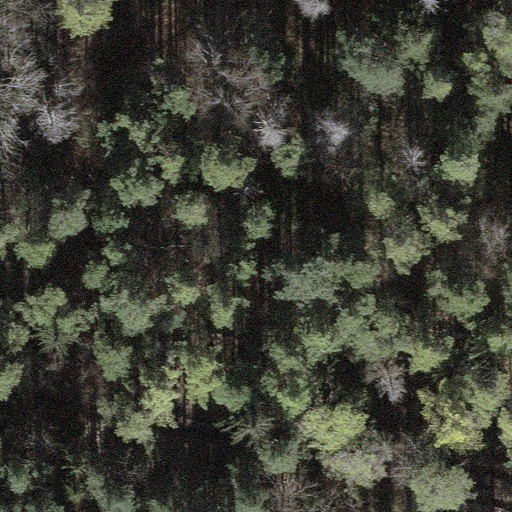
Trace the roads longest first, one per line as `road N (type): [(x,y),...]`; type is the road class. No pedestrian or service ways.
road 1 (track): [(0,361),(511,492)]
road 2 (track): [(0,192),(13,167),(211,0)]
